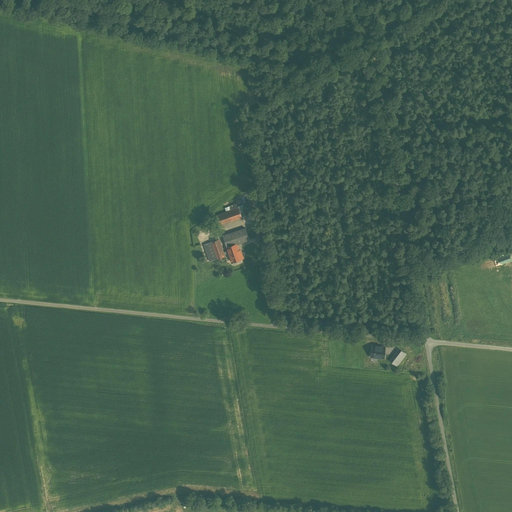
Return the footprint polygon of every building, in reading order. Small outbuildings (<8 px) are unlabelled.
[(238,208),(216,215),(219,225),(242,217),(238,208)] [(245,228),(223,236),(228,250),(238,247),(237,244),(249,240),(245,228)] [(219,239),(204,244),(210,261),(225,256),(219,239)] [(239,250),(238,247),(228,250),(232,262),(243,257),(241,250),(239,250)] [(385,358),(386,345),(371,344),(370,357),(385,358)] [(398,366),(406,364),(405,360),(403,348),(391,349),(393,359),(397,358),(398,366)] [(420,357),(405,360),(406,364),(412,363),(413,371),(422,369),(420,357)]
